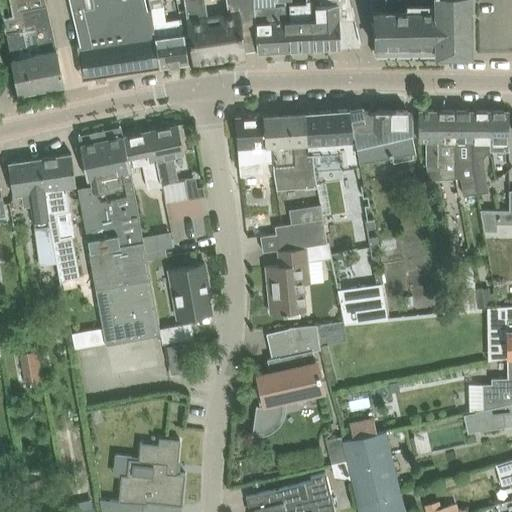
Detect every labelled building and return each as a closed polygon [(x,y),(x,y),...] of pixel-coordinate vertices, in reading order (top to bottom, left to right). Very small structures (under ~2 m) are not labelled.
[(70,0),(87,72),(122,64),(136,61),(137,70),(160,67),(153,15),(151,7),(147,7),(144,0),(70,0)] [(184,0),(194,62),(245,54),(240,19),(239,12),(238,12),(205,17),(202,0),(184,0)] [(236,0),(238,12),(239,12),(240,19),(255,16),(255,11),(254,0),(236,0)] [(255,16),(257,52),(286,51),(284,20),(285,20),(285,4),(280,4),(275,5),(275,1),(292,0),(254,0),(255,11),(255,16)] [(310,0),(311,3),(311,10),(314,49),(361,47),(357,24),(340,25),(338,0),(310,0)] [(371,0),(372,11),(373,11),(374,55),(471,53),(470,0),(371,0)] [(285,20),(284,20),(286,51),(314,49),(311,10),(311,3),(300,4),(301,19),(285,20)] [(13,30),(6,32),(7,33),(19,91),(41,87),(64,82),(51,19),(50,20),(47,5),(46,5),(21,10),(24,25),(22,28),(20,29),(20,27),(13,29),(13,30)] [(163,5),(151,7),(153,15),(160,67),(189,62),(182,18),(166,20),(163,5)] [(350,109),(305,112),(307,154),(312,153),(339,152),(342,168),(360,165),(359,160),(355,138),(350,109)] [(350,109),(355,138),(359,160),(391,153),(393,160),(416,156),(412,132),(413,132),(413,116),(407,116),(408,110),(368,110),(368,111),(363,111),(363,109),(362,109),(362,111),(351,113),(350,109)] [(437,110),(419,110),(418,140),(427,140),(426,165),(427,179),(439,178),(437,165),(437,110)] [(454,110),(437,110),(437,165),(439,178),(455,176),(455,170),(455,141),(454,141),(454,110)] [(472,110),(454,110),(454,141),(455,141),(455,170),(455,176),(461,176),(464,195),(477,193),(471,165),(472,110)] [(490,110),(472,110),(471,165),(477,193),(488,191),(484,165),(483,157),(489,150),(490,110)] [(490,110),(489,150),(509,151),(509,110),(490,110)] [(305,112),(262,114),(265,144),(271,143),(273,172),(276,188),(316,185),(312,153),(307,154),(305,112)] [(262,114),(235,116),(240,174),(263,173),(263,161),(250,161),(249,145),(265,144),(262,114)] [(178,124),(149,130),(160,183),(168,182),(177,179),(173,155),(184,153),(178,124)] [(149,130),(122,135),(128,164),(142,162),(146,186),(160,183),(149,130)] [(80,143),(84,163),(87,179),(90,178),(92,185),(77,188),(90,249),(89,250),(96,288),(150,278),(147,260),(145,251),(142,236),(140,227),(131,183),(129,171),(128,164),(122,135),(80,143)] [(72,153),(40,158),(52,238),(57,262),(61,287),(81,283),(73,235),(66,186),(76,184),(74,173),(72,153)] [(40,158),(8,163),(11,182),(13,193),(21,192),(24,207),(32,206),(34,219),(40,264),(57,262),(52,238),(40,158)] [(263,251),(278,249),(327,241),(323,219),(321,204),(289,208),(292,223),(275,225),(276,233),(261,235),(263,251)] [(511,209),(509,209),(509,210),(481,210),(485,232),(498,232),(498,219),(500,219),(500,215),(498,215),(498,210),(511,210),(511,209)] [(374,218),(365,220),(367,228),(375,226),(374,218)] [(151,234),(142,236),(145,251),(154,249),(151,234)] [(377,236),(369,237),(370,247),(379,245),(377,236)] [(327,241),(278,249),(280,264),(266,266),(268,286),(272,285),(275,312),(307,308),(302,264),(307,263),(307,260),(331,256),(329,241),(327,241)] [(378,255),(372,256),(377,283),(381,282),(383,282),(382,272),(378,273),(376,264),(380,264),(378,255)] [(466,288),(456,290),(458,309),(478,307),(472,259),(463,260),(466,288)] [(205,263),(171,269),(175,289),(173,289),(178,318),(211,312),(206,281),(208,281),(205,263)] [(150,278),(96,288),(106,343),(161,333),(150,278)] [(338,290),(345,325),(387,318),(381,282),(377,283),(338,290)] [(488,287),(477,289),(479,306),(490,305),(490,304),(489,293),(488,287)] [(161,334),(160,334),(161,344),(164,343),(194,337),(191,322),(160,327),(161,334)] [(317,324),(289,327),(289,329),(287,329),(290,354),(313,350),(321,348),(318,338),(317,324)] [(94,332),(73,336),(75,349),(96,345),(94,332)] [(183,342),(167,345),(172,371),(188,368),(183,342)] [(20,350),(26,379),(36,377),(30,348),(20,350)] [(258,395),(260,405),(256,406),(252,427),(262,427),(272,423),(277,416),(279,409),(279,399),(322,389),(313,350),(290,354),(280,356),(279,355),(271,357),(271,358),(268,359),(270,367),(269,368),(270,371),(258,374),(260,385),(257,386),(259,395),(258,395)] [(483,407),(476,408),(476,411),(511,403),(511,356),(508,356),(510,376),(491,376),(492,382),(483,382),(483,407)] [(511,403),(476,411),(480,429),(511,424),(511,403)] [(372,417),(350,422),(351,426),(353,438),(376,433),(372,417)] [(376,433),(353,438),(343,441),(348,459),(360,501),(399,490),(382,432),(376,433)] [(343,441),(342,435),(326,439),(331,463),(348,459),(343,441)] [(158,443),(140,442),(138,458),(128,457),(127,474),(121,473),(118,499),(100,498),(102,511),(118,511),(120,501),(147,503),(147,501),(182,505),(185,473),(177,472),(180,439),(159,437),(158,443)] [(511,481),(511,458),(495,463),(501,484),(511,481)] [(320,511),(321,511),(335,511),(326,472),(311,476),(312,480),(247,496),(250,510),(255,509),(256,511),(320,511)] [(43,479),(29,483),(31,492),(45,488),(43,479)] [(405,511),(399,490),(360,501),(357,502),(360,511),(405,511)] [(441,507),(427,510),(427,511),(458,511),(457,503),(441,507)]
